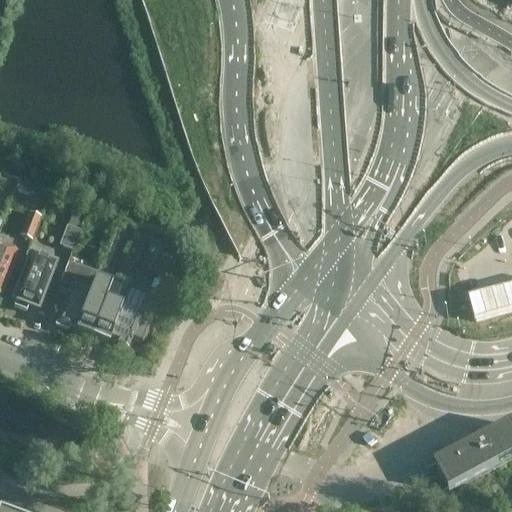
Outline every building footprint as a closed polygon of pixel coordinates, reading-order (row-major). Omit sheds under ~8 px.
[(28,215),(19,237),(30,242),(39,219),(28,215)] [(59,247),(71,252),(83,219),(82,219),(76,234),(65,229),(59,247)] [(482,252),(497,269),(511,256),(511,249),(500,236),(482,252)] [(0,291),(4,280),(13,258),(0,252),(0,248),(3,241),(0,240),(0,291)] [(13,309),(25,314),(26,311),(35,314),(53,268),(29,259),(11,304),(14,305),(13,309)] [(74,332),(96,276),(66,265),(58,287),(68,291),(55,325),(74,332)] [(90,340),(112,284),(113,282),(96,276),(74,332),(74,333),(90,340)] [(108,346),(126,300),(118,297),(122,286),(124,280),(115,276),(113,282),(112,284),(90,340),(107,346),(108,346)] [(478,317),(511,308),(511,283),(473,293),(478,317)] [(144,308),(126,300),(108,346),(126,353),(130,341),(142,345),(144,338),(160,297),(150,293),(144,308)] [(511,460),(511,428),(511,426),(435,467),(449,493),(455,490),(455,491),(511,460)]
